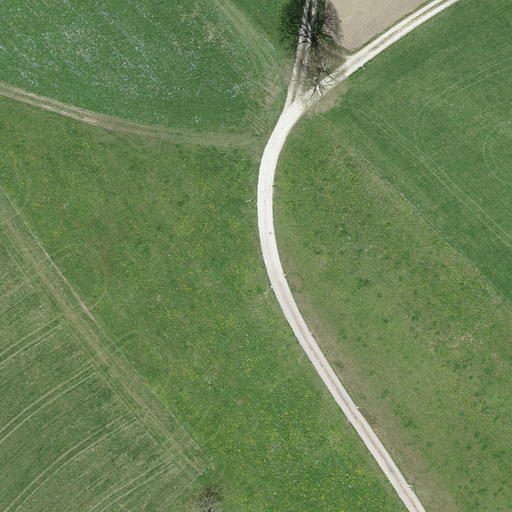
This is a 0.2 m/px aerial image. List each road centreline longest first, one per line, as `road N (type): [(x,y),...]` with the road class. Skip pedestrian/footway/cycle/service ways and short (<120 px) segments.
road 1 (track): [(417,511),(303,337),(276,278),(269,173),(292,115)]
road 2 (track): [(0,85),(93,114),(216,135),(292,115)]
road 3 (track): [(449,0),(324,83),(292,115)]
